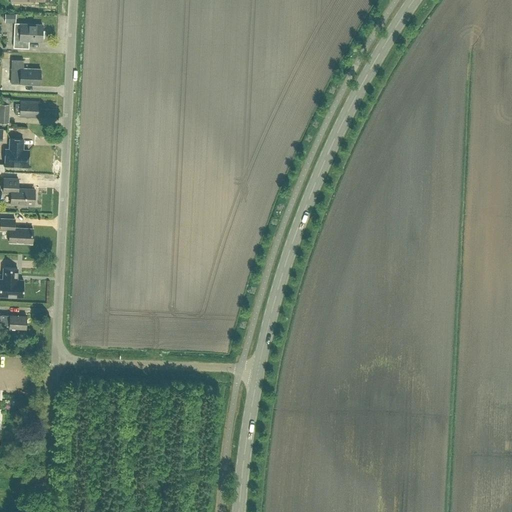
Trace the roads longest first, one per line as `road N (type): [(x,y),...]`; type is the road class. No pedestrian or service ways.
road 1 (secondary): [(257,372),(314,185),(361,85),(414,0)]
road 2 (residential): [(55,353),(73,0)]
road 3 (unclassified): [(257,372),(55,353)]
road 4 (residential): [(40,511),(55,353)]
road 5 (secondary): [(238,511),(257,372)]
